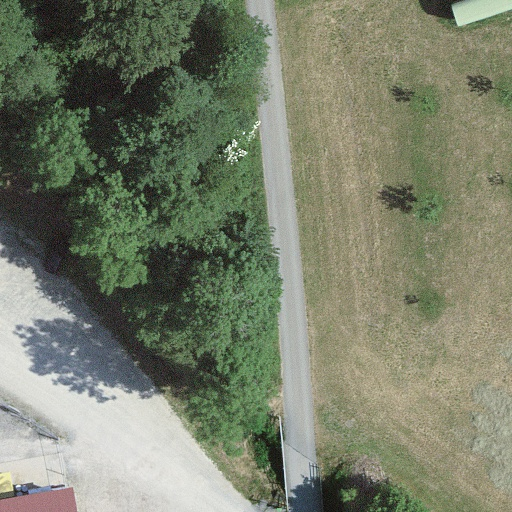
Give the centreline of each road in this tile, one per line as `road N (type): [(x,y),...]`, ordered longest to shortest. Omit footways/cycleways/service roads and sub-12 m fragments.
road 1 (unclassified): [(266,0),(282,302),(305,511)]
road 2 (track): [(223,511),(0,366)]
